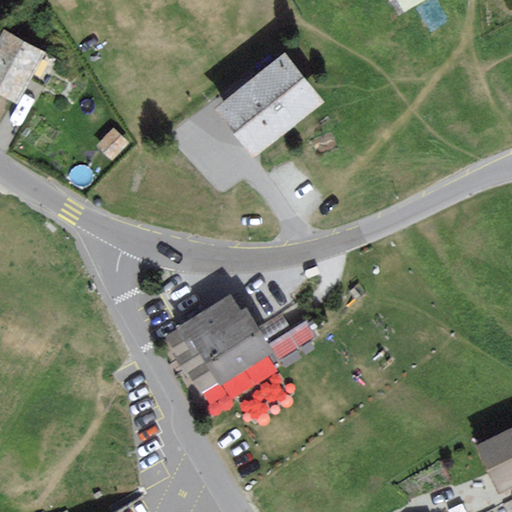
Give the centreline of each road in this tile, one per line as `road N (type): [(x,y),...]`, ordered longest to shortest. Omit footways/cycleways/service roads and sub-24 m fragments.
road 1 (unclassified): [(511,167),(384,223),(277,257),(175,255),(125,238)]
road 2 (residential): [(125,238),(115,272),(137,338),(237,511)]
road 3 (unclassified): [(125,238),(0,165)]
